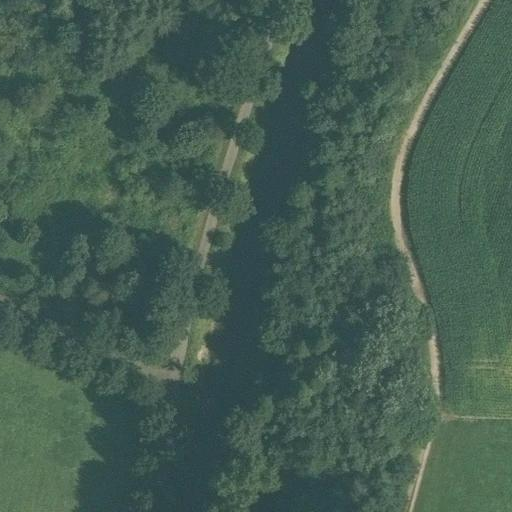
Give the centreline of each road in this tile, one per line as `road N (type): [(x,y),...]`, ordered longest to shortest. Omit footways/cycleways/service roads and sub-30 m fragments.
road 1 (track): [(413,511),(441,396),(439,353),(398,218),(425,132),(497,0)]
road 2 (track): [(182,393),(212,264),(298,0)]
road 3 (track): [(182,393),(0,317)]
road 4 (track): [(166,511),(182,393)]
